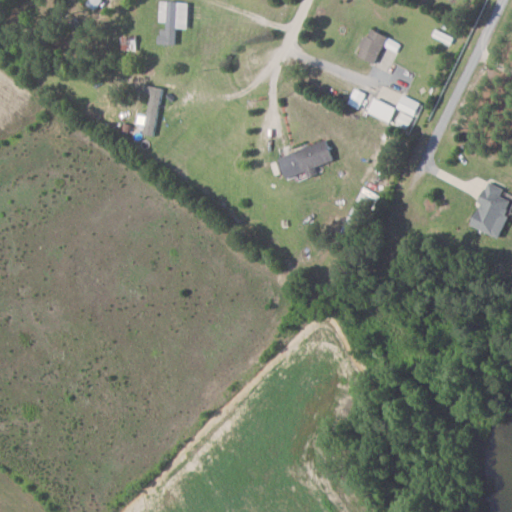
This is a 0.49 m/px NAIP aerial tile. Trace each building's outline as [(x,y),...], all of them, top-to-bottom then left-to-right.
[(192,2),(162,1),(161,22),(170,22),(170,29),(160,29),(160,44),(179,45),(180,29),(191,29),(192,2)] [(359,55),(377,64),(391,36),(373,27),(359,55)] [(164,88),(147,85),(146,93),(151,93),(145,134),(157,136),(164,88)] [(400,107),(377,97),(370,112),(392,122),(396,112),(402,115),(398,124),(410,130),(423,103),(405,95),(400,107)] [(311,172),(339,163),(331,140),(283,156),(290,179),(311,172)] [(480,203),(483,205),(473,224),(501,240),(511,219),(511,210),(511,208),(511,198),(505,195),(508,190),(492,181),(480,203)]
